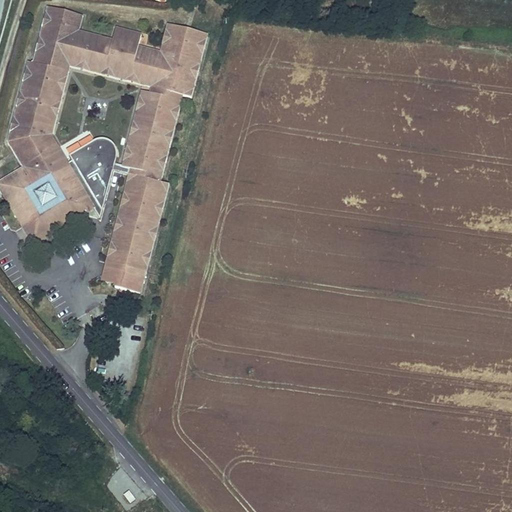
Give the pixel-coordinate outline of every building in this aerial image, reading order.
[(53,8),(47,7),(32,62),(39,64),(53,8)] [(85,17),(53,8),(39,64),(32,62),(14,144),(23,165),(0,180),(10,197),(6,200),(25,229),(37,223),(46,225),(53,235),(97,210),(85,190),(90,187),(83,174),(78,176),(54,136),(71,68),(152,90),(150,95),(141,93),(123,167),(132,169),(137,171),(113,266),(130,270),(126,282),(117,281),(117,284),(116,288),(144,295),(149,275),(143,273),(167,185),(161,184),(163,175),(161,175),(179,102),(182,102),(183,97),(188,99),(204,37),(170,28),(163,54),(142,48),(144,36),(117,28),(113,41),(81,32),(85,17)] [(204,37),(188,99),(194,100),(210,39),(204,37)] [(26,61),(8,142),(14,144),(32,62),(26,61)] [(161,175),(163,175),(182,102),(179,102),(161,175)] [(0,180),(0,179),(0,190),(5,200),(6,200),(10,197),(0,180)] [(149,275),(172,187),(167,185),(143,273),(149,275)] [(25,229),(34,248),(53,235),(46,225),(37,223),(25,229)] [(113,266),(110,283),(117,284),(117,281),(126,282),(130,270),(113,266)]
